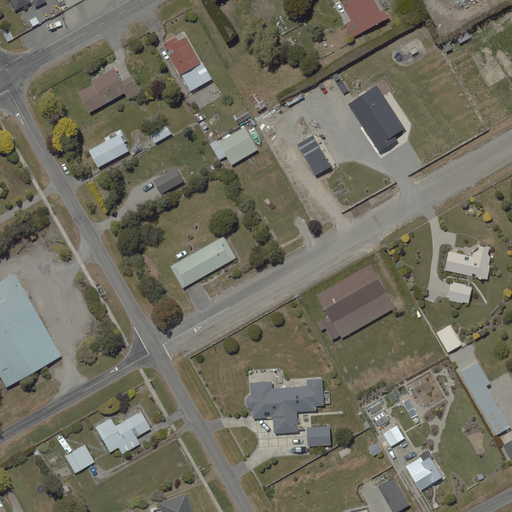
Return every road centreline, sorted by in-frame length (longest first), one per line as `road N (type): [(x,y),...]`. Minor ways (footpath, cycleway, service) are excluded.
road 1 (residential): [(511,147),(156,349)]
road 2 (residential): [(2,80),(156,349)]
road 3 (residential): [(156,349),(248,511)]
road 4 (residential): [(156,349),(0,437)]
road 5 (tertiary): [(2,80),(143,0)]
